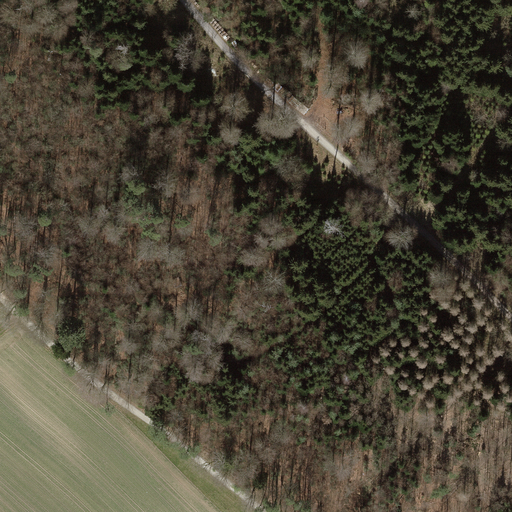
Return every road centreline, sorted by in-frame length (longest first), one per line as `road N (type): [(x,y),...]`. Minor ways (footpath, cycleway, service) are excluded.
road 1 (track): [(185,0),(242,68),(511,320)]
road 2 (track): [(265,511),(28,318),(0,332)]
